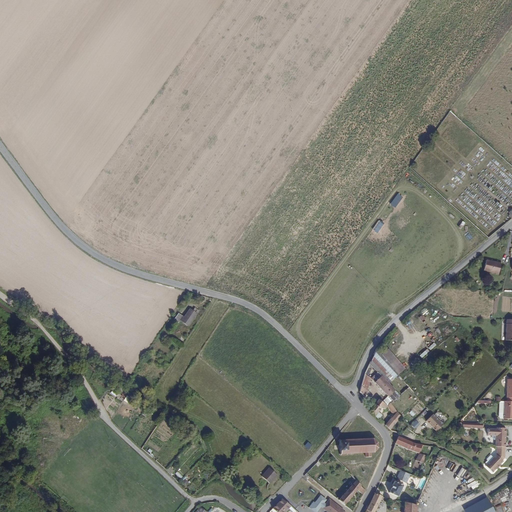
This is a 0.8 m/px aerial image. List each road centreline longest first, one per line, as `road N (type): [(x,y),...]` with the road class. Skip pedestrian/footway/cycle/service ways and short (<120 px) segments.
road 1 (tertiary): [(349,398),(253,307),(88,250),(0,144)]
road 2 (residential): [(511,222),(389,323),(371,343),(349,398)]
road 3 (unclassified): [(195,502),(108,422),(40,326)]
road 4 (track): [(386,433),(438,446),(488,484),(511,471)]
road 5 (residential): [(359,408),(263,511)]
road 6 (tertiary): [(359,511),(388,448),(386,433),(359,408)]
